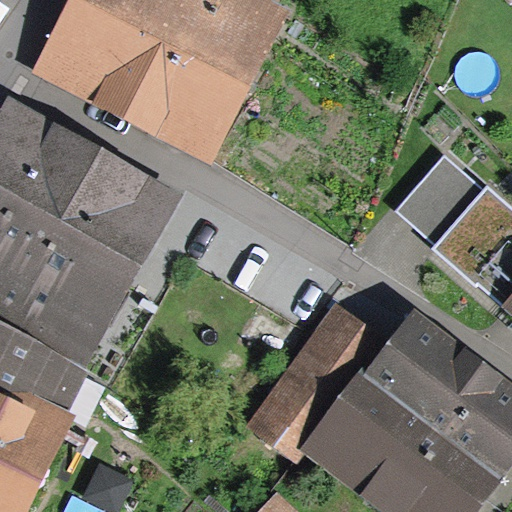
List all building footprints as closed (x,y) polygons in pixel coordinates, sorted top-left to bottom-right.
[(249,88),(76,0),(66,0),(29,73),(210,164),(249,88)] [(76,0),(249,88),(290,9),(272,0),(76,0)] [(4,94),(0,102),(0,220),(128,290),(182,191),(4,94)] [(483,188),(444,155),(395,211),(434,244),(431,247),(476,286),(479,282),(511,310),(511,206),(486,184),(483,188)] [(0,318),(89,365),(128,290),(0,220),(0,318)] [(363,377),(386,345),(332,305),(241,430),(293,469),(301,458),(294,453),(354,371),(363,377)] [(363,377),(500,478),(511,461),(511,387),(410,313),(386,345),(363,377)] [(67,408),(72,398),(92,408),(104,385),(84,375),(89,365),(0,318),(0,511),(26,511),(76,412),(67,408)] [(474,511),(500,478),(363,377),(354,371),(294,453),(301,458),(374,511),(474,511)] [(131,511),(143,488),(110,472),(94,507),(103,511),(131,511)] [(301,511),(276,489),(255,511),(301,511)]
